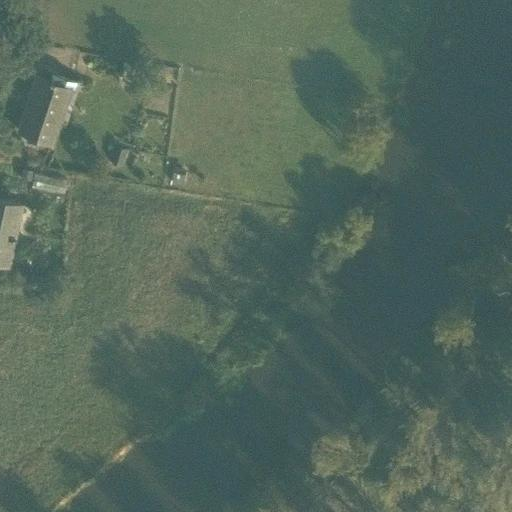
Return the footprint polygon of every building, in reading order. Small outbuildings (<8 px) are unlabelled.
[(78,80),(53,71),(50,80),(37,76),(19,131),(52,142),(71,87),(74,88),(78,80)] [(129,149),(117,145),(112,162),(124,166),(129,149)] [(32,180),(34,169),(25,168),(23,167),(21,177),(23,178),(32,180)] [(187,169),(176,167),(172,181),(183,184),(187,169)] [(65,191),(68,178),(35,171),(32,184),(65,191)] [(23,204),(0,198),(0,263),(10,265),(23,204)]
